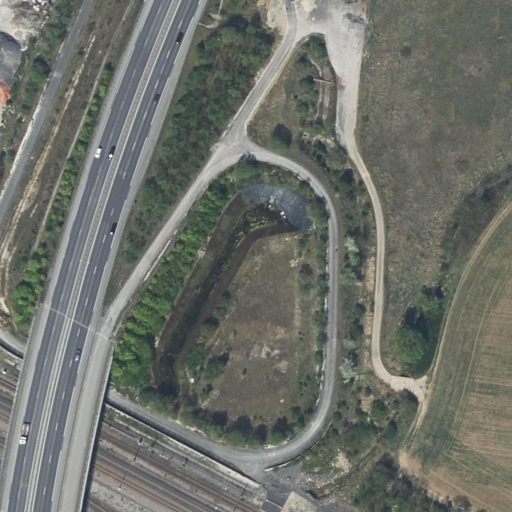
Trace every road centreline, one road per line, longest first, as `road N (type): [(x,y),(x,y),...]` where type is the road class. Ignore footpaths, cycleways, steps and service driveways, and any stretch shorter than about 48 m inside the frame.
road 1 (unclassified): [(64,511),(108,323),(206,171),(230,158),(278,160),(315,185),(332,228),(327,392),(318,420),(274,453),(242,459),(0,335)]
road 2 (primary): [(41,511),(96,254),(187,0)]
road 3 (primary): [(159,0),(105,131),(16,511)]
road 4 (track): [(331,5),(327,129),(358,163),(379,228),(372,358),(390,382),(411,383),(424,394)]
road 5 (unclassified): [(0,207),(90,0)]
road 6 (track): [(424,394),(401,452),(404,472),(415,490),(459,511)]
